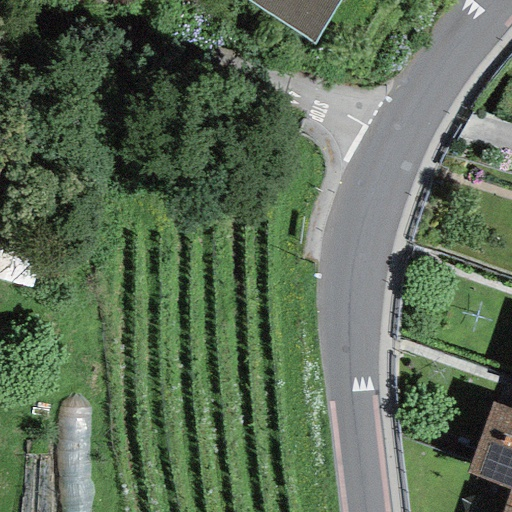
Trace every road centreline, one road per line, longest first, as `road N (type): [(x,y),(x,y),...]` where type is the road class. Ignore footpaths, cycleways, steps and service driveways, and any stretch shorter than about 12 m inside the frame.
road 1 (residential): [(370,511),(355,381),(356,270),(395,146)]
road 2 (residential): [(395,146),(108,0)]
road 3 (residential): [(395,146),(498,0)]
